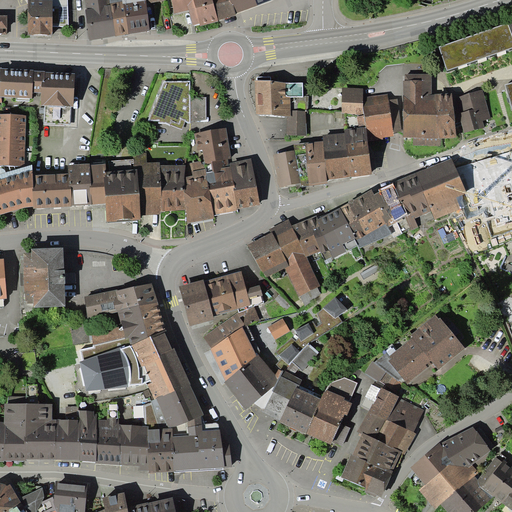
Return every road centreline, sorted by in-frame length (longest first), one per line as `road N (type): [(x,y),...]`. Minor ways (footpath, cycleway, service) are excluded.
road 1 (residential): [(0,472),(233,495)]
road 2 (tertiary): [(171,264),(170,304),(249,467)]
road 3 (secondary): [(213,54),(0,49)]
road 4 (residential): [(269,207),(459,151)]
road 5 (residential): [(511,394),(423,448),(397,475),(382,511)]
road 6 (secondary): [(498,0),(324,40)]
road 7 (residential): [(171,264),(91,238),(0,241)]
road 8 (tertiary): [(233,71),(268,178),(269,207)]
